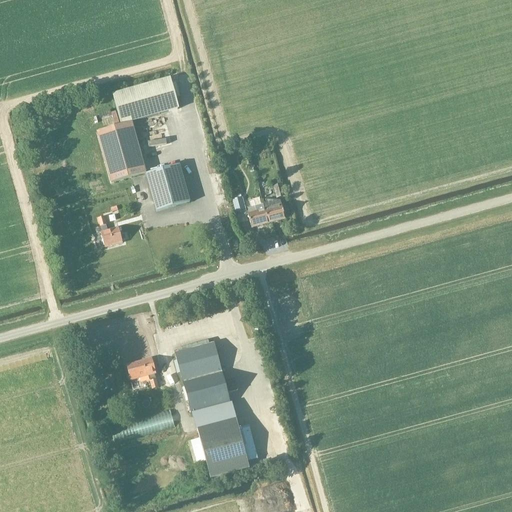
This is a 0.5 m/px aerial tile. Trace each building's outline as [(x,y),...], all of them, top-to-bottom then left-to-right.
[(112,95),(121,126),(179,109),(176,98),(180,97),(176,83),(172,84),(170,79),(112,95)] [(146,174),(131,123),(96,134),(111,184),(146,174)] [(179,165),(146,175),(156,213),(189,203),(179,165)] [(276,199),(285,197),(282,184),(273,187),(276,199)] [(242,198),(232,201),(236,214),(246,212),(242,198)] [(285,219),(281,206),(280,201),(265,200),(266,203),(263,204),(264,211),(268,224),(285,219)] [(251,228),(268,224),(264,211),(248,215),(251,228)] [(101,233),(104,248),(122,244),(118,229),(107,231),(106,226),(104,217),(97,219),(100,228),(101,227),(102,233),(101,233)] [(166,340),(185,335),(181,320),(162,325),(166,340)] [(183,382),(221,372),(222,372),(214,343),(174,353),(182,382),(183,382)] [(221,361),(228,359),(226,353),(219,355),(221,361)] [(134,364),(126,366),(130,381),(149,376),(150,382),(149,382),(152,390),(158,388),(154,374),(155,374),(151,359),(134,364)] [(186,402),(188,402),(191,415),(229,405),(221,372),(183,382),(184,389),(182,389),(186,402)] [(227,394),(237,390),(234,383),(225,386),(227,394)] [(239,430),(200,440),(210,479),(249,469),(239,430)] [(194,462),(204,459),(197,436),(187,439),(194,462)] [(174,452),(154,455),(156,464),(176,461),(174,452)]
